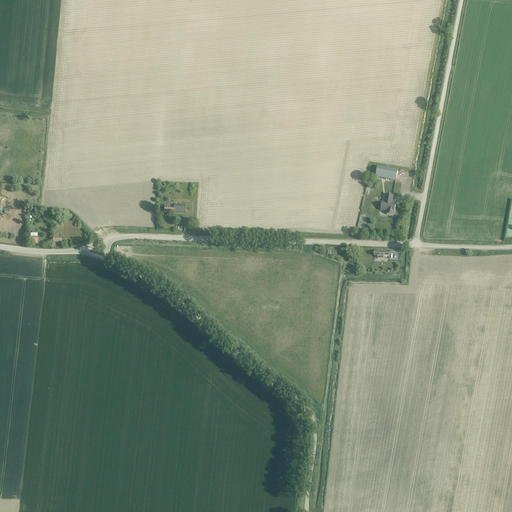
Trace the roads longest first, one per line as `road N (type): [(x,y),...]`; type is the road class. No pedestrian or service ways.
road 1 (unclassified): [(306,511),(314,428),(303,407),(165,289),(108,261)]
road 2 (unclassified): [(415,245),(107,241)]
road 3 (unclassified): [(415,245),(461,0)]
